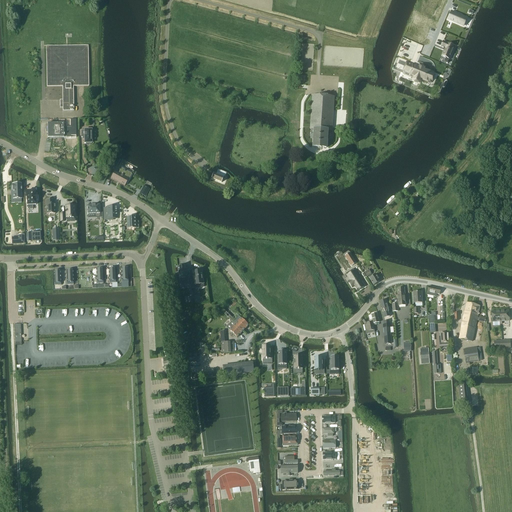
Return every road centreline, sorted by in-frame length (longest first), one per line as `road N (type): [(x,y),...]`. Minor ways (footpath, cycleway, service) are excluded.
road 1 (tertiary): [(341,330),(313,336),(284,327),(217,258),(139,204),(0,142)]
road 2 (track): [(511,270),(406,241),(400,230),(480,142),(511,88)]
road 3 (track): [(11,320),(20,511)]
road 4 (tertiary): [(511,302),(397,281),(341,330)]
road 5 (residential): [(8,258),(10,265),(86,262),(128,253)]
road 6 (residential): [(128,253),(8,258)]
